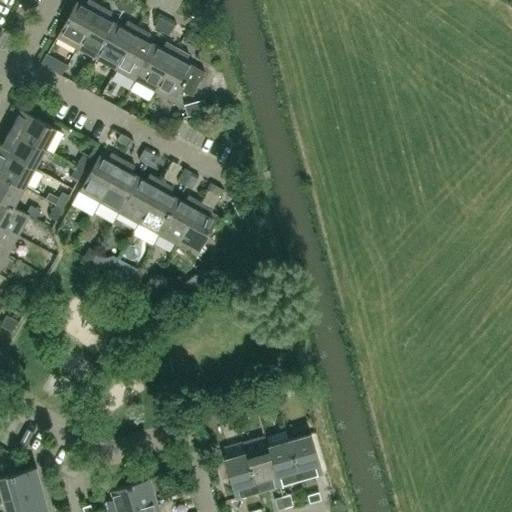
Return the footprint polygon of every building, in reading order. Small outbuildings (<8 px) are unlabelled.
[(0,0),(0,5),(8,10),(13,0),(0,0)] [(89,0),(86,0),(84,5),(76,1),(56,36),(76,48),(99,6),(89,0)] [(123,9),(127,0),(118,0),(115,5),(123,9)] [(130,13),(137,1),(134,0),(127,0),(123,9),(130,13)] [(108,18),(111,12),(99,6),(76,48),(96,58),(115,23),(108,18)] [(161,30),(168,18),(161,14),(154,26),(161,30)] [(168,34),(175,22),(168,18),(161,30),(168,34)] [(96,58),(115,69),(138,27),(126,20),(123,27),(115,23),(96,58)] [(115,69),(135,80),(155,44),(147,40),(150,33),(138,27),(115,69)] [(196,43),(200,36),(188,29),(184,36),(196,43)] [(165,42),(162,48),(155,44),(135,80),(154,90),(177,48),(165,42)] [(185,61),(189,55),(177,48),(154,90),(174,102),(181,89),(192,95),(205,71),(185,61)] [(44,147),(55,127),(20,108),(9,128),(44,147)] [(44,147),(9,128),(0,144),(0,148),(34,167),(44,147)] [(120,133),(115,140),(128,147),(132,140),(120,133)] [(145,163),(151,150),(144,146),(137,159),(145,163)] [(0,148),(0,173),(23,186),(34,167),(0,148)] [(152,167),(159,154),(151,150),(145,163),(152,167)] [(83,169),(90,157),(82,152),(75,165),(83,169)] [(98,201),(122,159),(110,153),(107,159),(98,154),(78,190),(98,201)] [(122,159),(98,201),(118,212),(138,176),(130,172),(134,166),(122,159)] [(76,182),(83,169),(75,165),(68,177),(76,182)] [(183,184),(190,171),(183,167),(176,180),(183,184)] [(191,188),(198,176),(190,171),(183,184),(191,188)] [(0,199),(12,206),(13,206),(23,186),(0,173),(0,199)] [(138,176),(118,212),(137,222),(161,180),(149,173),(145,180),(138,176)] [(169,193),(173,187),(161,180),(137,222),(157,233),(176,197),(169,193)] [(218,197),(223,189),(210,182),(206,190),(218,197)] [(62,208),(69,195),(61,191),(58,197),(54,203),(62,208)] [(54,203),(58,197),(49,192),(45,198),(54,203)] [(176,244),(199,202),(187,195),(184,201),(176,197),(157,233),(176,244)] [(29,215),(13,206),(12,206),(0,199),(0,224),(18,234),(29,215)] [(176,244),(196,255),(216,219),(208,214),(211,208),(199,202),(176,244)] [(55,220),(62,208),(54,203),(47,216),(55,220)] [(18,234),(0,224),(0,249),(7,254),(18,234)] [(88,247),(84,257),(92,261),(96,252),(88,247)] [(0,267),(5,259),(11,263),(14,257),(7,254),(0,249),(0,267)] [(155,284),(150,293),(160,298),(165,290),(155,284)] [(321,472),(310,433),(288,439),(299,479),(321,472)] [(278,485),(266,445),(263,435),(243,441),(246,451),(257,491),(278,485)] [(299,479),(288,439),(266,445),(278,485),(299,479)] [(257,491),(246,451),(223,458),(235,497),(257,491)] [(36,488),(30,466),(0,474),(0,493),(1,498),(36,488)] [(112,511),(155,500),(149,478),(112,488),(109,489),(112,498),(105,500),(108,511),(112,511)] [(33,511),(42,509),(36,488),(1,498),(5,511),(33,511)] [(320,499),(318,491),(304,495),(307,503),(320,499)] [(293,507),(289,493),(281,495),(285,509),(293,507)] [(285,509),(281,495),(273,498),(278,511),(285,509)] [(158,511),(155,500),(112,511),(158,511)]
